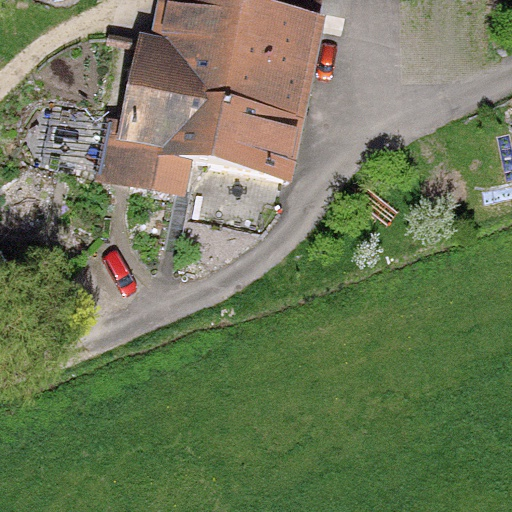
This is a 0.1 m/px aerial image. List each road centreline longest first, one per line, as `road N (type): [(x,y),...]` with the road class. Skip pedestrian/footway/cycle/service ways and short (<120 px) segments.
road 1 (track): [(511,74),(380,112),(263,264),(123,338),(0,377)]
road 2 (track): [(511,68),(391,72),(362,57),(353,0)]
road 3 (track): [(118,0),(0,86)]
